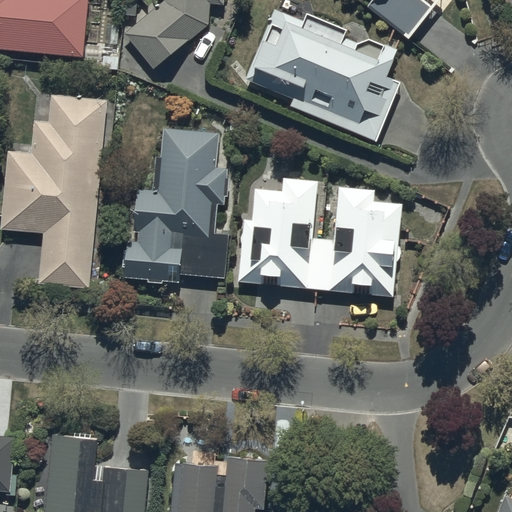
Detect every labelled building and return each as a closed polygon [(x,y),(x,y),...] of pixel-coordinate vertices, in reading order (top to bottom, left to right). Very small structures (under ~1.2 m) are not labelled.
[(0,0),(0,43),(82,52),(87,0),(0,0)] [(158,0),(126,29),(153,64),(210,21),(211,0),(224,0),(158,0)] [(434,0),(368,0),(367,3),(407,35),(434,0)] [(296,12),(281,6),(276,4),(244,83),(377,137),(400,78),(386,72),(397,46),(364,32),(366,28),(349,21),(348,25),(306,8),(303,15),(296,12)] [(90,282),(104,95),(54,92),(52,118),(35,117),(32,148),(8,146),(2,225),(42,228),(39,278),(90,282)] [(220,132),(164,126),(158,186),(139,184),(134,227),(139,228),(137,239),(127,237),(123,273),(147,275),(146,278),(163,280),(164,277),(180,279),(181,271),(224,276),(229,230),(211,228),(215,199),(223,200),(227,165),(216,164),(220,132)] [(278,281),(351,288),(353,276),(371,278),(369,290),(395,293),(404,202),(374,199),(376,186),(337,182),(331,235),(312,233),(317,178),(283,175),(282,187),(254,184),(251,217),(244,216),(238,277),(262,279),(264,267),(279,268),(278,281)] [(96,433),(52,430),(45,511),(46,511),(143,511),(148,467),(94,462),(96,433)] [(0,487),(10,488),(16,434),(0,432),(0,487)] [(228,458),(186,452),(184,460),(175,458),(170,511),(255,511),(256,500),(265,501),(268,449),(229,447),(228,458)] [(511,511),(511,494),(505,492),(497,511),(511,511)]
